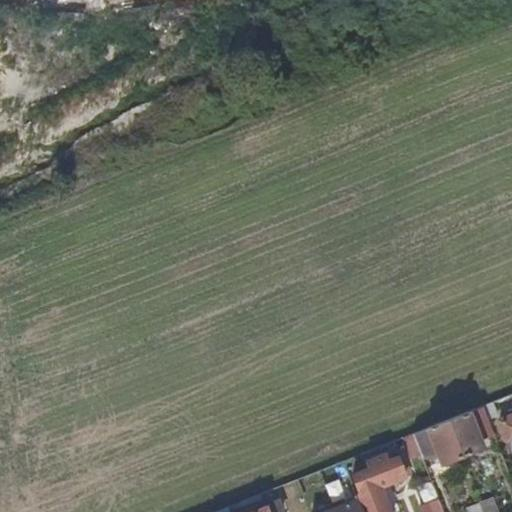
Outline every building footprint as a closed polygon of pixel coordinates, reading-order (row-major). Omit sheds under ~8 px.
[(498,420),(493,406),(483,410),(486,418),(488,424),(498,420)] [(486,438),(479,421),(486,418),(483,410),(447,424),(461,460),(482,452),(478,442),(486,438)] [(511,449),(511,415),(498,420),(509,451),(511,449)] [(461,460),(447,424),(412,438),(419,458),(421,463),(436,457),(441,468),(461,460)] [(419,458),(412,438),(409,439),(401,442),(409,462),(419,458)] [(389,511),(380,486),(403,478),(396,458),(387,461),(385,455),(365,462),(368,469),(365,470),(350,476),(356,492),(357,493),(364,511),(389,511)] [(440,511),(434,497),(416,504),(419,511),(440,511)] [(497,511),(493,500),(479,506),(481,511),(497,511)] [(279,511),(276,501),(262,506),(262,509),(255,511),(279,511)]
